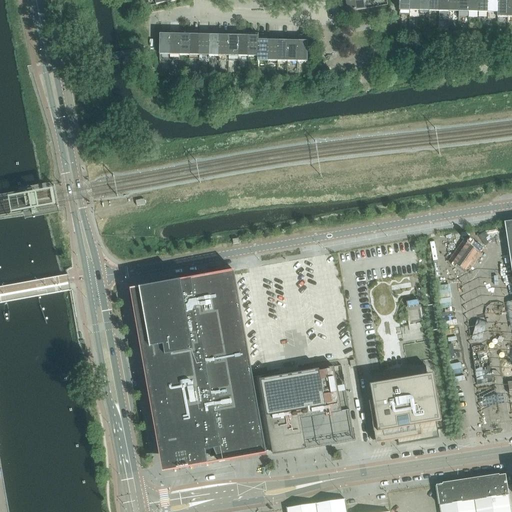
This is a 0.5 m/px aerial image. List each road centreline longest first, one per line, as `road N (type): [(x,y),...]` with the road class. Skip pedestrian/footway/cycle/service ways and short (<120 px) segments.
road 1 (unclassified): [(99,276),(511,205)]
road 2 (secondary): [(136,508),(511,451)]
road 3 (secondary): [(76,202),(36,0)]
road 4 (secondary): [(86,278),(120,426)]
road 5 (secondary): [(120,426),(99,276)]
road 6 (residential): [(208,15),(327,15),(325,0)]
